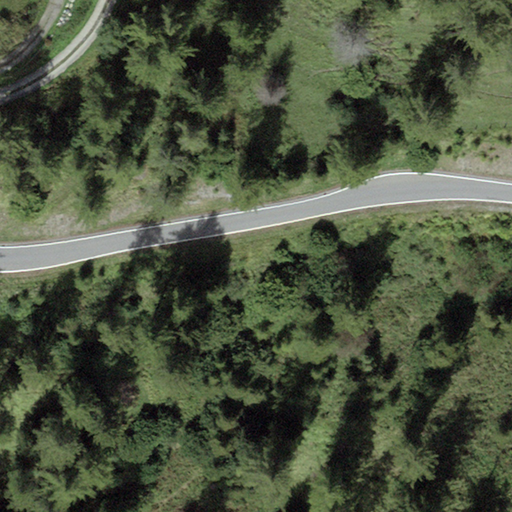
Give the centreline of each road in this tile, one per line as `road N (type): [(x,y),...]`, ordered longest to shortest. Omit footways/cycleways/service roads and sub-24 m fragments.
road 1 (tertiary): [(0,259),(395,193),(511,193)]
road 2 (track): [(109,0),(82,45),(0,95)]
